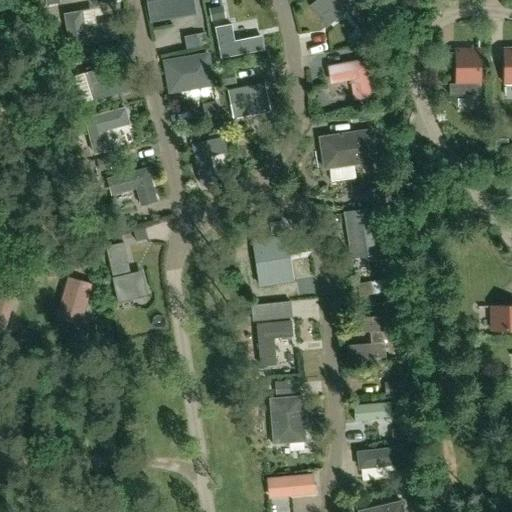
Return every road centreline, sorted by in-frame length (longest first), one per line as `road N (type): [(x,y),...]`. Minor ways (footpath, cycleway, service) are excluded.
road 1 (residential): [(511,25),(452,18),(433,41),(428,85),(434,125),(485,222),(511,252)]
road 2 (residential): [(273,167),(313,219),(325,272),(334,471)]
road 3 (residential): [(177,254),(216,511)]
road 4 (residential): [(177,254),(162,120),(129,0)]
road 5 (residential): [(271,0),(283,14),(295,74),(294,124),(273,167)]
road 6 (residential): [(273,167),(198,244),(177,254)]
